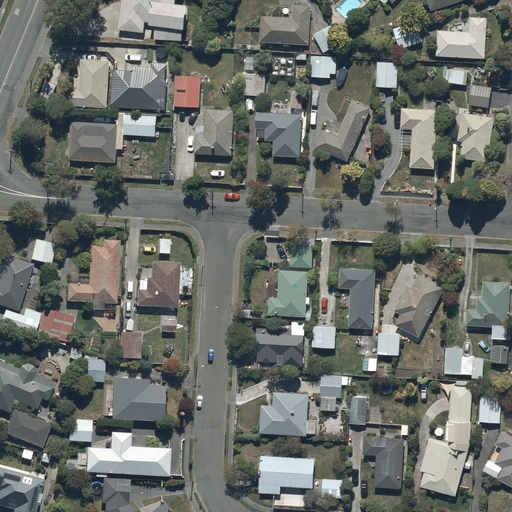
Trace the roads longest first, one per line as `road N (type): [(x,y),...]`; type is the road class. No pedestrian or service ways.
road 1 (residential): [(217,208),(210,460),(228,511)]
road 2 (residential): [(217,208),(511,223)]
road 3 (residential): [(0,187),(217,208)]
